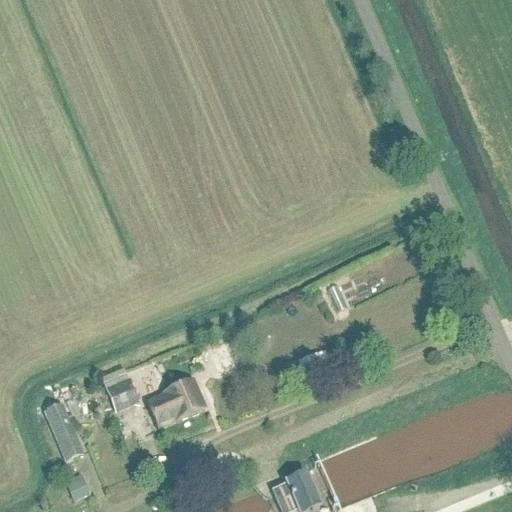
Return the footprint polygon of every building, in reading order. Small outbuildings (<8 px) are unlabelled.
[(216,348),(200,352),(205,372),(221,368),(216,348)] [(127,384),(103,395),(113,419),(138,409),(127,384)] [(174,427),(175,428),(203,415),(190,386),(162,398),(163,401),(145,409),(157,435),(174,427)] [(82,460),(60,410),(43,417),(65,467),(82,460)] [(270,497),(271,499),(275,509),(276,511),(316,511),(309,496),(303,481),(285,489),(286,491),(270,497)] [(72,507),(89,500),(82,484),(66,491),(72,507)]
